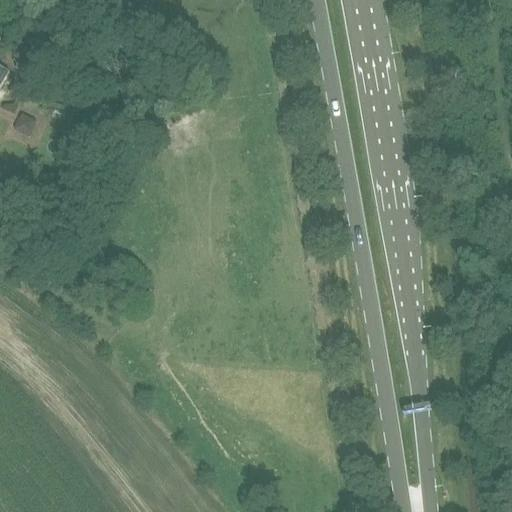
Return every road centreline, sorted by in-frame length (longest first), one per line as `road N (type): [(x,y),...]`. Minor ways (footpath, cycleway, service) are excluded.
road 1 (primary): [(316,0),(403,511)]
road 2 (primary): [(430,511),(388,147),(362,0)]
